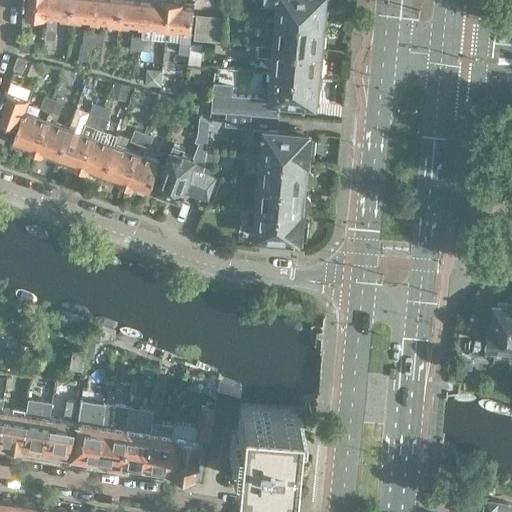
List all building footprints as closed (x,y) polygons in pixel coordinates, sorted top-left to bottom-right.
[(26,0),(25,13),(49,16),(50,0),(26,0)] [(74,0),(50,0),(49,16),(73,18),(74,0)] [(98,0),(74,0),(73,18),(96,21),(98,0)] [(98,0),(96,21),(120,23),(122,0),(98,0)] [(122,0),(120,23),(144,26),(146,0),(122,0)] [(146,0),(144,26),(143,36),(141,48),(150,49),(153,27),(167,28),(170,0),(146,0)] [(188,0),(170,0),(167,28),(192,31),(195,1),(188,0)] [(281,0),(279,17),(328,21),(330,10),(327,6),(327,3),(325,3),(325,0),(281,0)] [(197,14),(195,38),(210,40),(211,15),(197,14)] [(211,15),(210,40),(222,41),(225,16),(211,15)] [(267,42),(277,43),(326,48),(328,21),(279,17),(270,16),(267,42)] [(46,26),(45,38),(55,39),(56,27),(46,26)] [(95,31),(84,30),(82,42),(94,43),(95,31)] [(95,31),(94,43),(103,44),(104,32),(95,31)] [(130,47),(141,48),(143,36),(132,35),(130,47)] [(21,37),(20,49),(29,50),(30,38),(21,37)] [(200,61),(204,41),(192,39),(189,59),(200,61)] [(180,40),(178,52),(189,54),(191,42),(190,42),(190,41),(180,40)] [(277,43),(274,71),(323,75),(326,48),(277,43)] [(18,56),(14,66),(23,69),(27,59),(18,56)] [(147,66),(147,80),(163,81),(164,66),(147,66)] [(215,82),(213,107),(278,112),(278,102),(292,103),(293,101),(316,103),(316,101),(317,101),(318,100),(321,97),(323,75),(274,71),(267,70),(262,74),(261,84),(273,85),(272,97),(230,94),(231,83),(215,82)] [(129,83),(114,79),(110,94),(126,98),(129,83)] [(30,98),(7,89),(0,109),(0,118),(18,126),(26,111),(30,98)] [(40,106),(50,110),(55,98),(44,94),(40,106)] [(55,98),(50,110),(59,113),(63,101),(55,98)] [(70,127),(59,157),(81,165),(92,135),(96,126),(103,106),(93,102),(89,111),(78,106),(70,127)] [(112,110),(103,106),(96,126),(104,130),(112,110)] [(226,109),(224,125),(250,127),(251,111),(226,109)] [(47,119),(26,111),(18,126),(13,140),(36,149),(47,119)] [(159,163),(156,172),(163,174),(158,188),(160,189),(158,193),(173,199),(175,194),(181,196),(183,190),(185,191),(185,189),(196,193),(204,170),(206,151),(209,119),(199,115),(197,133),(195,140),(198,141),(194,156),(184,152),(186,147),(174,142),(166,165),(159,163)] [(47,119),(36,149),(59,157),(70,127),(47,119)] [(266,140),(264,155),(310,159),(311,155),(315,156),(316,139),(312,139),(313,134),(309,134),(309,132),(304,132),(304,129),(289,128),(289,130),(254,127),(253,139),(266,140)] [(130,139),(141,143),(145,132),(134,128),(130,139)] [(145,132),(141,143),(149,146),(153,134),(145,132)] [(92,135),(81,165),(104,174),(115,144),(92,135)] [(115,144),(104,174),(127,182),(138,152),(115,144)] [(160,160),(138,152),(127,182),(149,190),(156,172),(159,163),(160,160)] [(264,166),(262,181),(308,186),(308,184),(309,184),(311,181),(312,173),(309,170),(310,159),(264,155),(261,155),(260,166),(264,166)] [(204,170),(196,193),(208,197),(216,175),(204,170)] [(261,192),(260,207),(305,211),(306,211),(309,208),(310,199),(307,196),(308,186),(262,181),(259,181),(258,192),(261,192)] [(305,211),(260,207),(249,206),(248,220),(259,221),(257,235),(284,238),(285,239),(295,240),(295,238),(303,239),(303,237),(308,237),(309,221),(305,221),(305,211)] [(511,355),(511,295),(511,301),(494,300),(493,324),(487,323),(486,343),(484,343),(484,354),(511,355)] [(95,338),(86,337),(83,353),(92,354),(95,338)] [(459,353),(456,381),(456,382),(458,383),(457,392),(474,389),(475,379),(469,378),(471,358),(461,353),(459,353)] [(217,377),(214,408),(239,410),(236,441),(300,447),(301,439),(294,438),(297,412),(239,406),(241,386),(217,377)] [(25,411),(19,446),(20,447),(20,445),(22,445),(24,448),(30,449),(33,447),(43,449),(49,415),(51,400),(27,397),(25,411)] [(80,397),(71,453),(82,455),(84,458),(90,459),(93,457),(96,457),(104,410),(103,409),(104,401),(80,397)] [(49,415),(43,449),(45,449),(47,452),(54,453),(56,451),(68,453),(73,419),(72,419),(76,399),(65,398),(63,417),(49,415)] [(104,410),(96,457),(98,460),(105,461),(107,459),(120,461),(129,405),(104,401),(103,409),(104,410)] [(175,422),(168,469),(177,470),(179,473),(185,474),(188,472),(192,473),(193,465),(194,466),(197,447),(196,447),(197,437),(208,439),(213,406),(200,404),(196,427),(193,423),(177,420),(175,422)] [(129,405),(120,461),(129,463),(131,465),(138,466),(141,465),(144,465),(153,409),(129,405)] [(153,409),(144,465),(146,468),(152,469),(155,467),(168,469),(175,422),(173,423),(159,420),(161,408),(153,406),(153,409)] [(1,407),(0,412),(0,443),(6,444),(8,447),(14,448),(17,446),(19,446),(25,411),(1,407)] [(300,447),(236,441),(232,476),(289,482),(292,454),(299,454),(300,447)] [(0,511),(12,511),(14,502),(11,501),(9,499),(3,498),(0,499),(0,511)] [(511,511),(511,503),(502,500),(485,498),(484,511),(511,511)] [(37,511),(38,506),(37,505),(35,505),(33,502),(26,501),(23,503),(14,502),(12,511),(37,511)]
